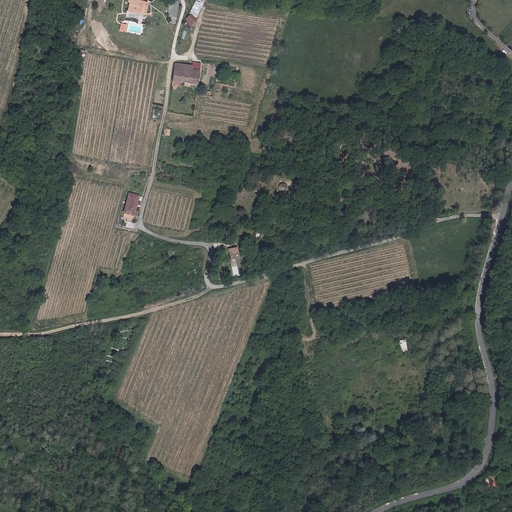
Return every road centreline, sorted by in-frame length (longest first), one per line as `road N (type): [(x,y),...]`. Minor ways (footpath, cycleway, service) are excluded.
road 1 (tertiary): [(511,181),(477,312),(494,397),(488,458),(454,485),(377,511)]
road 2 (track): [(210,286),(110,319),(0,335)]
road 3 (track): [(145,198),(168,76)]
